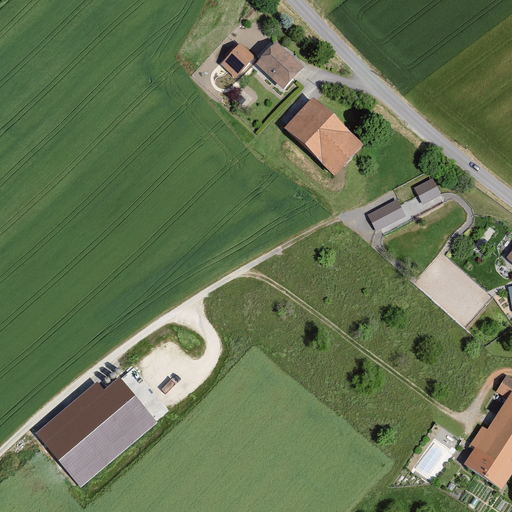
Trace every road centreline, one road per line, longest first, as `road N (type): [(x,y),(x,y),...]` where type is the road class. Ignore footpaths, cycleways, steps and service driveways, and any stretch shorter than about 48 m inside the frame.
road 1 (track): [(0,456),(157,326),(338,218)]
road 2 (tertiary): [(511,200),(363,73),(292,0)]
